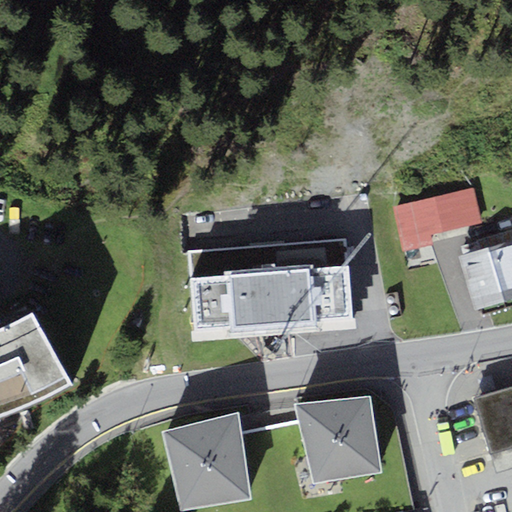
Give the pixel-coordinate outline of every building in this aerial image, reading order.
[(473,188),(393,206),(403,251),(432,244),(430,235),(481,224),(473,188)] [(346,240),(186,251),(191,329),(351,319),(346,240)] [(511,299),(511,240),(459,258),(477,311),(511,299)] [(0,412),(14,406),(41,395),(71,381),(35,313),(24,316),(7,326),(0,328),(0,412)] [(511,467),(511,386),(472,397),(494,472),(511,467)] [(371,395),(294,402),(312,482),(382,471),(371,395)] [(238,411),(162,431),(180,509),(251,497),(238,411)]
